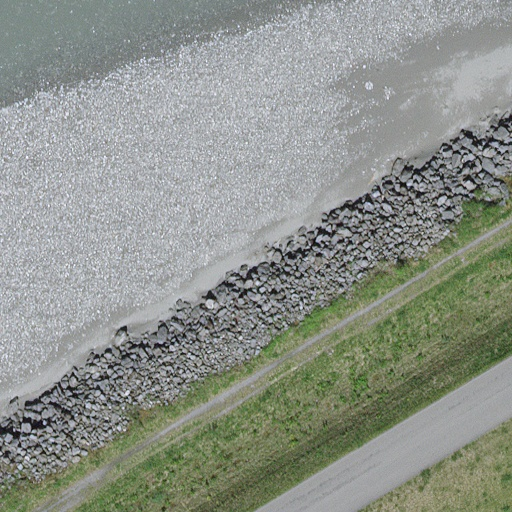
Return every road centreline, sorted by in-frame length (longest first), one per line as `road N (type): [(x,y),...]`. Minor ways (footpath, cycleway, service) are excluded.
road 1 (track): [(53,511),(511,232)]
road 2 (unclassified): [(309,511),(511,388)]
